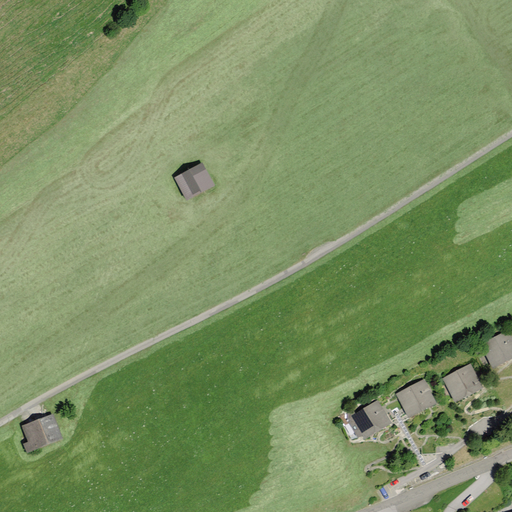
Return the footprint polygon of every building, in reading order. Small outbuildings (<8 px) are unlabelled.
[(176,178),(187,198),(213,184),(202,165),(176,178)] [(481,346),(493,367),(511,356),(511,340),(507,331),(481,346)] [(443,380),(455,401),(481,387),(470,365),(443,380)] [(397,395),(409,416),(435,402),(423,381),(397,395)] [(348,418),(361,439),(389,423),(377,402),(348,418)] [(51,415),(24,426),(31,443),(26,445),(28,450),(60,437),(51,415)]
